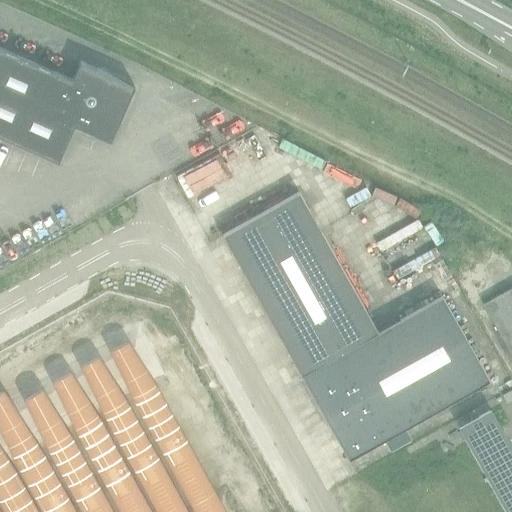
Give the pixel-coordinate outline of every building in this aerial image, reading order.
[(0,136),(57,161),(73,124),(109,140),(134,85),(79,61),(78,63),(74,72),(71,79),(0,47),(0,136)] [(199,168),(233,154),(227,139),(193,154),(199,168)] [(179,162),(171,167),(183,186),(191,181),(179,162)] [(362,178),(340,187),(345,200),(368,191),(362,178)] [(369,178),(367,187),(390,193),(392,184),(369,178)] [(221,234),(275,329),(348,459),(489,380),(441,295),(377,331),(298,191),(221,234)] [(432,249),(425,255),(441,275),(448,269),(432,249)] [(511,286),(495,295),(482,303),(511,355),(511,286)] [(479,418),(473,421),(461,428),(508,511),(511,511),(511,451),(489,410),(478,416),(479,418)]
